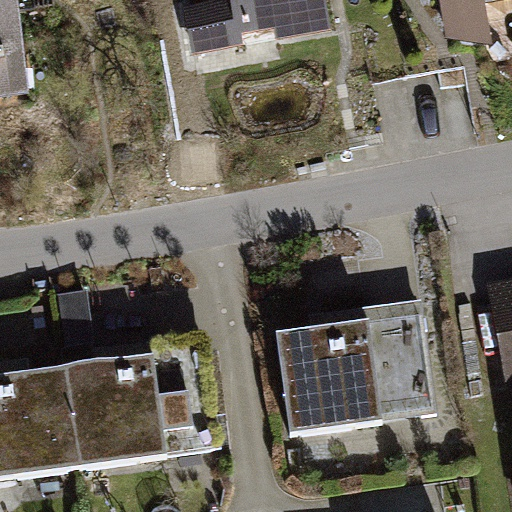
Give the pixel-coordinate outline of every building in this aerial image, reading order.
[(0,0),(0,97),(27,96),(19,0),(0,0)] [(336,0),(216,0),(219,14),(182,22),(194,73),(345,40),(336,0)] [(432,0),(447,73),(507,61),(494,0),(432,0)] [(511,283),(489,287),(510,392),(511,391),(511,283)] [(311,330),(276,335),(291,437),(438,415),(422,303),(310,319),(311,330)] [(28,366),(0,370),(0,486),(209,457),(195,357),(30,380),(28,366)]
